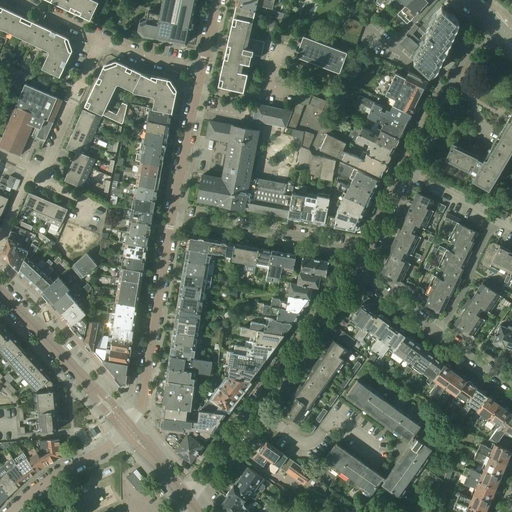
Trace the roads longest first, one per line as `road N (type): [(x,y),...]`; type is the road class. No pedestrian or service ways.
road 1 (residential): [(191,499),(356,273)]
road 2 (residential): [(171,217),(144,394),(128,429)]
road 3 (residential): [(171,217),(364,254)]
road 4 (residential): [(128,429),(0,291)]
road 5 (residential): [(405,173),(457,69),(499,26)]
road 6 (residential): [(201,70),(171,217)]
road 7 (residential): [(12,511),(128,429)]
road 8 (residential): [(436,333),(491,220)]
